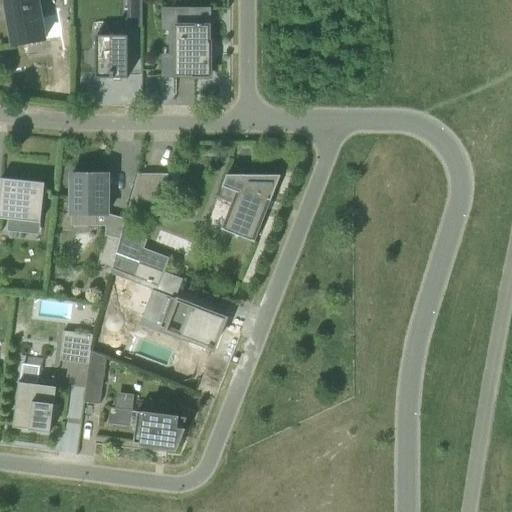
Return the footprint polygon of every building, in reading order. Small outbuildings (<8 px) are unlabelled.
[(38,0),(6,0),(14,45),(45,40),(38,0)] [(128,0),(128,18),(143,18),(143,0),(128,0)] [(194,75),(194,76),(210,77),(210,46),(209,46),(209,23),(176,23),(176,75),(194,75)] [(95,74),(128,74),(129,31),(95,31),(95,74)] [(108,214),(108,174),(72,173),(72,214),(108,214)] [(129,208),(146,215),(153,217),(169,176),(169,174),(138,174),(129,208)] [(222,229),(255,242),(256,241),(254,240),(269,200),(272,201),(282,175),(227,174),(223,186),(239,192),(224,229),(222,228),(222,229)] [(0,218),(41,223),(45,183),(2,178),(0,192),(0,218)] [(116,254),(138,262),(143,249),(147,240),(122,231),(120,239),(116,254)] [(105,235),(98,264),(112,268),(120,239),(105,235)] [(164,272),(139,262),(133,278),(159,287),(164,272)] [(226,318),(225,318),(172,297),(160,327),(214,348),(226,318)] [(60,361),(90,365),(91,352),(93,335),(64,331),(60,361)] [(85,402),(101,404),(107,358),(91,352),(90,365),(85,402)] [(16,378),(10,426),(49,431),(55,383),(16,378)] [(175,448),(187,417),(138,411),(134,443),(175,448)]
